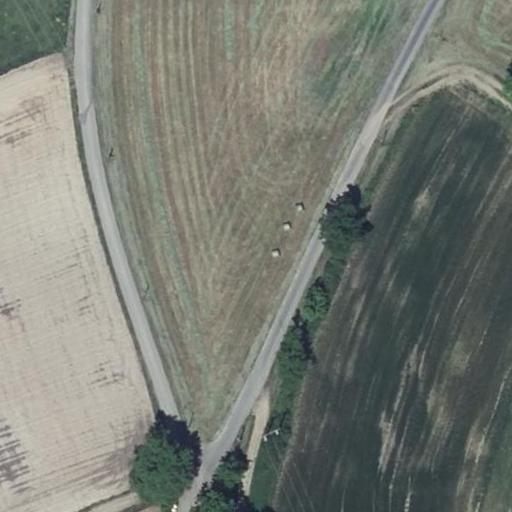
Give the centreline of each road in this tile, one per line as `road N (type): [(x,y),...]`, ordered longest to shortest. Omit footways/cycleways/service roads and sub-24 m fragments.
road 1 (unclassified): [(200,469),(259,388),(433,0)]
road 2 (unclassified): [(200,469),(172,422),(94,156),(82,60),(85,0)]
road 3 (track): [(259,388),(243,511)]
